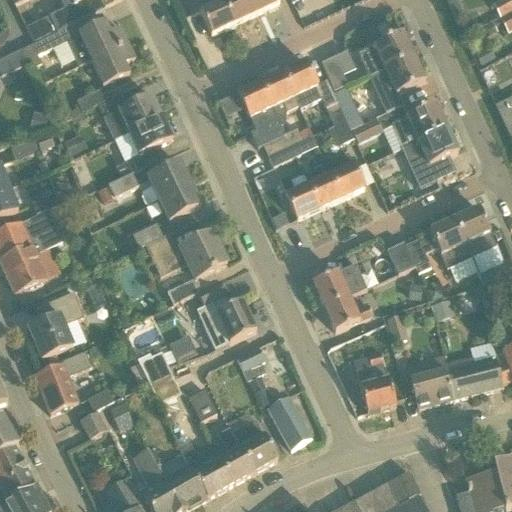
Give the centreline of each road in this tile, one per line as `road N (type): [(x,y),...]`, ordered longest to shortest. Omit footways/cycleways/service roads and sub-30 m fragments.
road 1 (residential): [(272,280),(496,176)]
road 2 (residential): [(189,95),(399,0)]
road 3 (residential): [(272,280),(189,95)]
road 4 (residential): [(350,461),(272,280)]
road 5 (residential): [(496,176),(416,0)]
road 6 (residential): [(75,511),(0,342)]
road 7 (residential): [(350,461),(511,419)]
